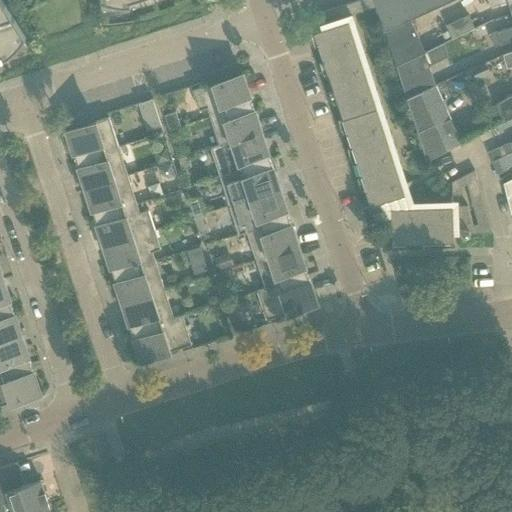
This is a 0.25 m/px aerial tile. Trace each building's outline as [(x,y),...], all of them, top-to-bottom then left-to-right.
[(1,0),(0,0),(0,53),(2,53),(3,57),(33,48),(1,0)] [(100,0),(101,13),(131,3),(129,0),(100,0)] [(357,0),(317,13),(315,14),(314,15),(314,16),(314,17),(314,18),(314,19),(314,20),(315,21),(316,21),(317,22),(318,22),(319,22),(320,22),(324,21),(324,23),(375,7),(383,32),(453,0),(357,0)] [(511,0),(487,0),(489,7),(501,4),(508,2),(511,14),(511,13),(511,0)] [(491,34),(490,34),(493,46),(494,46),(511,41),(511,40),(511,13),(511,14),(511,27),(508,29),(491,34)] [(469,18),(447,28),(452,38),(474,28),(469,18)] [(333,25),(314,32),(315,34),(317,33),(320,43),(318,44),(324,62),(326,61),(329,72),(327,73),(333,91),(335,90),(339,101),(337,101),(343,120),(344,119),(348,130),(346,130),(352,148),(354,148),(357,158),(355,159),(361,177),(363,176),(367,187),(365,188),(370,205),(363,207),(369,223),(376,221),(391,216),(391,244),(393,244),(393,242),(404,242),(404,243),(423,243),(423,241),(434,241),(434,242),(453,242),(453,234),(460,234),(460,235),(461,235),(461,236),(462,237),(463,237),(463,238),(464,238),(465,238),(466,238),(467,237),(468,237),(468,236),(469,236),(469,235),(469,234),(469,233),(491,232),(486,213),(474,170),(451,182),(451,195),(461,195),(461,186),(466,185),(477,223),(472,225),(467,206),(458,206),(452,206),(422,207),(390,208),(388,209),(385,201),(404,195),(348,21),(333,25)] [(387,34),(397,65),(423,53),(412,23),(387,34)] [(511,50),(505,53),(503,54),(507,68),(511,66),(511,50)] [(397,65),(407,98),(436,85),(423,53),(397,65)] [(485,62),(471,69),(477,81),(491,74),(485,62)] [(206,108),(209,116),(251,103),(242,74),(192,90),(198,110),(206,108)] [(436,85),(407,98),(426,160),(462,142),(437,87),(436,85)] [(511,94),(497,104),(503,122),(511,117),(511,94)] [(151,100),(138,104),(147,130),(161,125),(152,99),(151,100)] [(209,116),(219,145),(261,131),(251,103),(209,116)] [(164,116),(169,129),(180,125),(175,112),(164,116)] [(66,130),(76,160),(118,146),(108,117),(66,130)] [(210,148),(220,176),(270,160),(261,131),(219,145),(210,148)] [(511,148),(509,143),(488,153),(491,162),(502,157),(511,152),(511,148)] [(76,160),(85,188),(127,175),(118,146),(76,160)] [(165,148),(153,152),(158,164),(169,160),(165,148)] [(187,156),(178,159),(182,170),(191,167),(187,156)] [(502,157),(491,162),(496,172),(505,169),(506,166),(502,157)] [(220,176),(229,205),(279,188),(270,160),(220,176)] [(170,164),(160,168),(162,173),(168,177),(173,175),(170,164)] [(85,188),(94,217),(136,203),(127,175),(85,188)] [(511,177),(503,182),(506,196),(511,193),(511,177)] [(229,205),(238,233),(246,231),(289,217),(279,188),(229,205)] [(188,202),(193,216),(204,213),(199,198),(188,202)] [(94,217),(103,245),(154,229),(147,210),(139,212),(136,203),(94,217)] [(204,214),(194,217),(199,234),(209,231),(204,214)] [(246,231),(256,259),(298,246),(289,217),(246,231)] [(192,219),(182,223),(185,233),(195,229),(192,219)] [(103,245),(113,274),(155,260),(152,251),(160,249),(154,229),(103,245)] [(256,259),(265,288),(307,274),(298,246),(256,259)] [(225,254),(214,257),(219,271),(230,267),(225,254)] [(113,274),(122,303),(164,289),(155,260),(113,274)] [(228,268),(219,271),(222,279),(231,276),(228,268)] [(265,288),(257,290),(266,320),(317,303),(307,274),(265,288)] [(209,275),(197,279),(200,287),(212,283),(209,275)] [(0,310),(12,307),(3,278),(0,279),(0,310)] [(122,303),(131,331),(173,317),(164,289),(122,303)] [(0,342),(21,335),(12,307),(0,310),(0,342)] [(173,317),(131,331),(141,360),(191,344),(181,315),(173,317)] [(242,322),(232,325),(235,334),(245,331),(242,322)] [(0,373),(30,364),(21,335),(0,342),(0,373)] [(30,364),(0,373),(0,406),(40,393),(30,364)] [(413,418),(404,420),(401,420),(404,432),(416,429),(413,418)] [(0,467),(0,511),(16,511),(47,502),(40,480),(22,486),(14,462),(0,467)] [(50,511),(47,502),(16,511),(50,511)]
